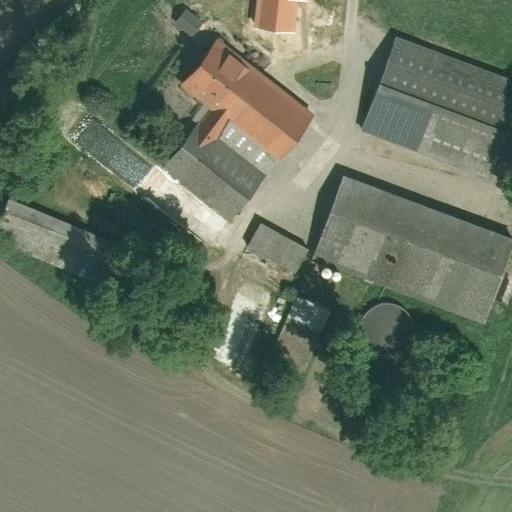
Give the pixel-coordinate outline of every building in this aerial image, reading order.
[(511,94),(511,76),(396,38),(367,121),(489,162),(511,94)] [(281,146),(310,108),(221,42),(190,84),(212,101),(171,157),(237,206),(262,173),(224,144),(243,118),(281,146)] [(115,145),(100,161),(117,176),(132,160),(115,145)] [(507,228),(350,170),(322,247),(479,305),(507,228)] [(138,263),(14,206),(0,237),(0,247),(120,303),(138,263)] [(270,217),(256,243),(291,261),(305,235),(270,217)] [(306,294),(294,326),(322,337),(334,305),(306,294)] [(400,341),(402,335),(403,329),(401,322),(399,317),(395,312),(390,308),(384,305),(378,304),(372,305),(366,307),(360,310),(356,314),(353,320),(351,326),(351,332),(352,338),(354,344),(358,349),(363,353),(369,355),(375,356),(381,356),(387,354),(393,351),(397,346),(400,341)]
